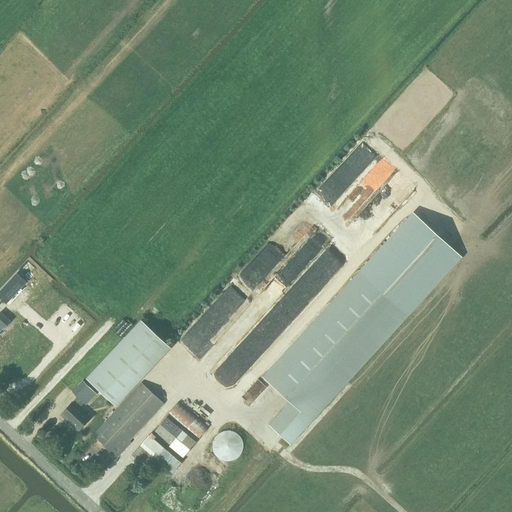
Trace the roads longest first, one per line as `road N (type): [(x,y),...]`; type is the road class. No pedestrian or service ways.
road 1 (track): [(397,511),(352,472),(302,467),(191,381),(82,501)]
road 2 (unclassified): [(93,511),(0,422)]
